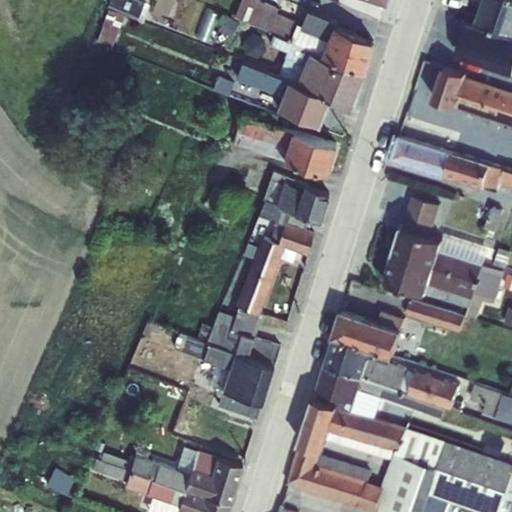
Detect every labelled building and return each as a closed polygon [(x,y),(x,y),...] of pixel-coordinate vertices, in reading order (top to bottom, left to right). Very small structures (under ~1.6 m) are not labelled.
[(108,8),(124,14),(142,22),(149,4),(139,0),(109,0),(106,7),(108,8)] [(258,0),(240,0),(233,16),(273,33),(289,39),(288,40),(309,49),(308,51),(319,55),(363,70),(372,40),(335,25),(337,21),(306,9),(300,24),(276,12),(278,8),(258,0)] [(511,0),(481,0),(475,21),(511,33),(511,0)] [(124,14),(108,8),(97,40),(113,46),(124,14)] [(226,14),(218,29),(230,37),(238,22),(226,14)] [(511,43),(468,29),(458,62),(511,79),(511,43)] [(273,33),(268,43),(286,50),(284,56),(285,56),(278,75),(287,79),(295,81),(330,96),(351,105),(363,70),(319,55),(308,51),(309,49),(288,40),(289,39),(273,33)] [(241,60),(235,77),(281,95),(277,106),(319,124),(330,96),(295,81),(287,79),(278,75),(241,60)] [(511,90),(466,76),(466,74),(444,66),(433,99),(456,106),(455,107),(511,125),(511,90)] [(217,76),(212,88),(228,94),(233,83),(217,76)] [(282,158),(291,129),(275,124),(278,113),(261,108),(258,118),(242,113),(232,143),(282,158)] [(399,135),(391,159),(443,174),(451,151),(428,144),(433,127),(411,121),(406,137),(399,135)] [(291,129),(282,158),(327,172),(335,143),(291,129)] [(451,151),(443,174),(483,187),(498,191),(501,182),(511,185),(511,170),(490,163),(477,159),(483,141),(456,133),(451,151)] [(273,170),(263,198),(264,198),(275,203),(291,209),(308,217),(319,221),(328,192),(304,183),(297,180),(295,186),(283,181),(285,175),(273,170)] [(401,226),(393,253),(478,280),(483,263),(488,248),(445,234),(443,240),(431,236),(440,204),(412,195),(402,227),(401,226)] [(270,239),(278,241),(286,221),(287,221),(291,209),(275,203),(264,198),(258,215),(276,220),(270,239)] [(492,206),(485,226),(497,231),(504,214),(502,213),(503,210),(492,206)] [(291,209),(287,221),(305,228),(308,217),(291,209)] [(278,241),(284,246),(296,250),(306,254),(313,231),(305,228),(287,221),(286,221),(278,241)] [(238,305),(259,313),(280,257),(284,246),(278,241),(270,239),(261,236),(235,303),(238,305)] [(284,246),(280,257),(292,261),(296,250),(284,246)] [(499,248),(494,263),(505,267),(511,252),(499,248)] [(478,280),(393,253),(385,280),(469,305),(471,306),(478,280)] [(471,306),(469,305),(467,314),(477,317),(483,299),(494,302),(505,270),(483,263),(478,280),(471,306)] [(411,298),(405,314),(460,331),(465,315),(411,298)] [(195,337),(235,350),(273,364),(279,347),(279,343),(251,334),(259,313),(238,305),(235,314),(218,309),(212,325),(200,322),(195,337)] [(343,310),(334,337),(372,350),(393,357),(401,330),(401,329),(405,317),(381,309),(377,321),(343,310)] [(258,330),(282,339),(288,324),(264,314),(258,330)] [(179,331),(173,347),(199,356),(197,361),(214,367),(209,384),(222,388),(217,405),(256,417),(257,416),(261,402),(273,364),(235,350),(195,337),(179,331)] [(326,365),(363,377),(370,356),(372,350),(334,337),(326,365)] [(363,377),(409,393),(416,371),(390,361),(389,363),(370,356),(363,377)] [(319,388),(315,398),(375,417),(382,396),(426,412),(428,406),(439,408),(440,403),(409,393),(363,377),(326,365),(319,388)] [(409,393),(440,403),(452,407),(460,383),(417,369),(416,371),(409,393)] [(511,395),(475,383),(470,399),(485,403),(482,413),(511,422),(511,395)] [(301,444),(322,450),(323,451),(327,439),(330,430),(399,450),(407,427),(375,417),(315,398),(301,444)] [(322,450),(301,444),(299,444),(288,483),(380,511),(423,511),(430,494),(482,511),(499,511),(504,497),(511,500),(511,462),(407,427),(399,450),(330,430),(327,439),(392,459),(382,485),(368,480),(372,469),(321,453),(322,450)] [(130,469),(230,501),(241,464),(197,448),(189,471),(135,453),(130,469)] [(96,457),(92,469),(126,481),(125,485),(154,494),(148,511),(151,511),(226,511),(230,501),(130,469),(96,457)] [(57,466),(50,484),(69,491),(76,472),(57,466)]
